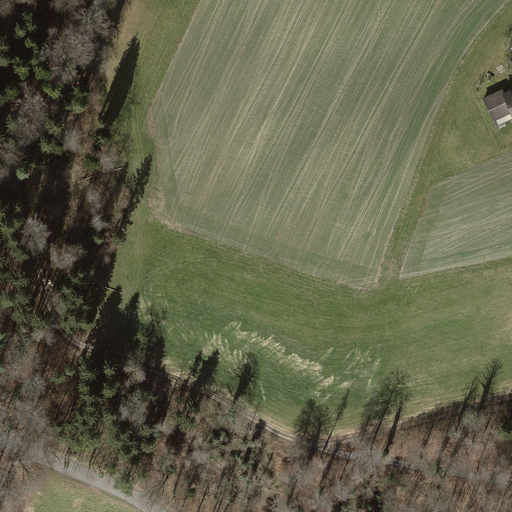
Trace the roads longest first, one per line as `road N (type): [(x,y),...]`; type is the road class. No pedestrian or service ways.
road 1 (track): [(511,484),(311,449),(62,330),(44,302),(13,166)]
road 2 (tertiary): [(99,0),(0,184)]
road 3 (track): [(511,398),(311,449)]
road 4 (tertiary): [(0,442),(145,511)]
